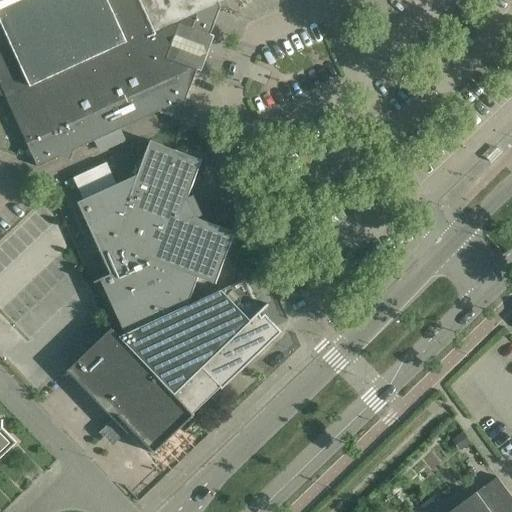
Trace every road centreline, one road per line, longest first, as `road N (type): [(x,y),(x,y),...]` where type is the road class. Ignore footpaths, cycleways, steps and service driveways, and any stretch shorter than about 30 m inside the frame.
road 1 (tertiary): [(449,246),(182,511)]
road 2 (tertiary): [(266,511),(494,292)]
road 3 (unclassified): [(89,475),(0,383)]
